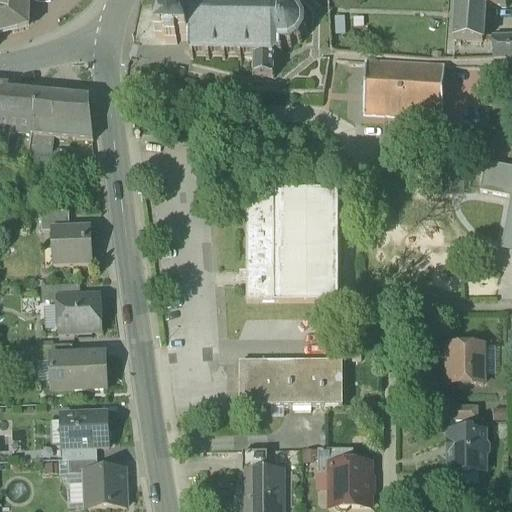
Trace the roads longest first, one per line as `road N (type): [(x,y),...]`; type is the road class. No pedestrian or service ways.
road 1 (tertiary): [(103,47),(101,94),(167,511)]
road 2 (residential): [(388,511),(387,311)]
